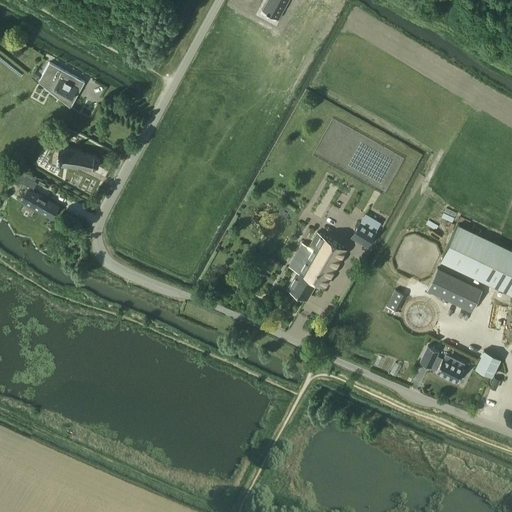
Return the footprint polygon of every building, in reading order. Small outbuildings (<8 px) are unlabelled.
[(267,0),(262,9),(266,11),(266,12),(268,13),(278,18),(287,0),(267,0)] [(70,107),(77,95),(84,81),(49,62),(38,81),(70,107)] [(58,147),(55,164),(78,167),(78,165),(84,166),(84,168),(85,168),(85,167),(91,167),(90,169),(92,169),(92,167),(97,166),(98,167),(99,166),(97,165),(98,160),(100,159),(99,158),(98,158),(94,155),(94,154),(93,153),(93,155),(88,154),(88,152),(86,152),(86,153),(80,152),(81,150),(58,147)] [(23,174),(20,181),(33,188),(36,182),(35,181),(23,174)] [(331,183),(325,193),(341,203),(347,193),(331,183)] [(22,201),(50,217),(57,205),(29,189),(22,201)] [(332,210),(314,200),(305,216),(323,227),(332,210)] [(365,213),(351,236),(367,245),(380,222),(365,213)] [(511,249),(458,223),(441,260),(511,293),(511,249)] [(297,271),(288,288),(306,298),(317,280),(324,285),(345,248),(317,232),(310,245),(309,247),(302,243),(295,254),(302,258),(304,259),(297,271)] [(482,288),(437,267),(426,289),(472,311),(482,288)] [(394,288),(385,305),(386,305),(394,310),(403,293),(394,288)] [(438,350),(428,345),(420,361),(430,367),(431,366),(436,369),(435,371),(457,382),(461,373),(462,374),(465,370),(463,369),(464,368),(462,367),(464,363),(445,354),(443,358),(442,357),(442,358),(436,355),(438,350)] [(485,349),(475,368),(491,376),(501,356),(485,349)] [(494,377),(490,387),(495,389),(499,379),(494,377)]
